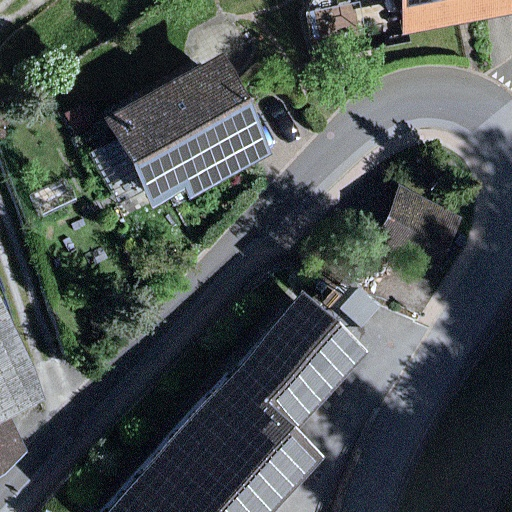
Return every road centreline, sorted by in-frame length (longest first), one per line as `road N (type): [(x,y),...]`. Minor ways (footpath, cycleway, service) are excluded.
road 1 (tertiary): [(12,511),(379,114),(432,92),(511,107)]
road 2 (unclassified): [(381,511),(429,373),(497,274),(511,228)]
